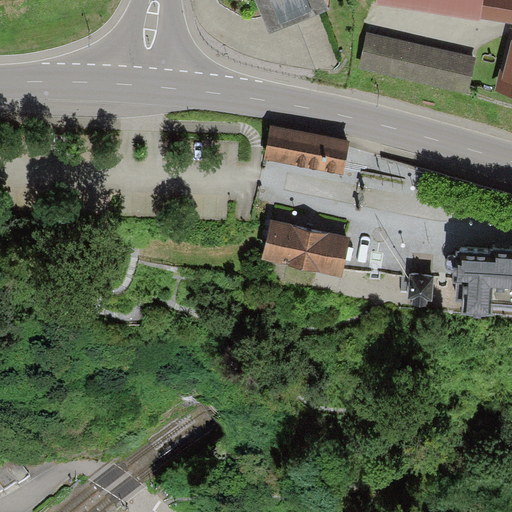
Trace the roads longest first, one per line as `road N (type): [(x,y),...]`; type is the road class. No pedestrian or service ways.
road 1 (secondary): [(511,160),(305,107),(146,85)]
road 2 (residential): [(161,511),(85,466),(0,506)]
road 3 (secondary): [(146,85),(0,82)]
